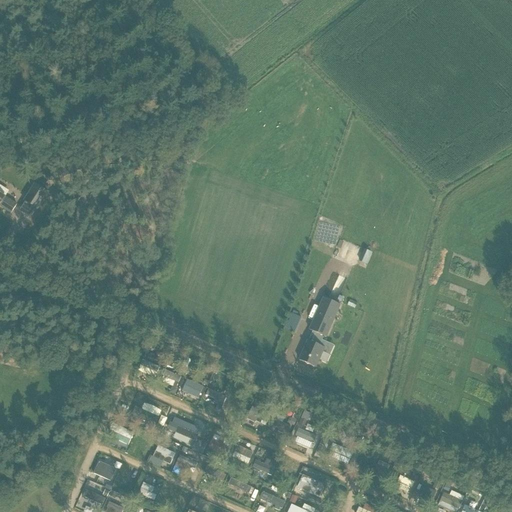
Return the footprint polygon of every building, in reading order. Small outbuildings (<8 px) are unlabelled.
[(37,209),(48,193),(35,184),(24,201),(37,209)] [(0,206),(11,213),(17,204),(0,193),(0,206)] [(368,264),(373,253),(364,249),(359,260),(368,264)] [(309,341),(308,341),(299,361),(316,368),(325,348),(320,346),(324,337),(326,338),(340,306),(324,299),(310,331),(313,332),(309,341)] [(350,300),(347,305),(355,308),(357,303),(350,300)] [(295,332),(301,317),(292,314),(286,328),(295,332)] [(144,371),(157,374),(159,365),(146,362),(144,371)] [(164,369),(158,380),(177,389),(182,377),(164,369)] [(187,380),(182,391),(198,398),(203,387),(187,380)] [(208,390),(206,395),(215,399),(213,402),(218,404),(216,409),(220,411),(226,398),(208,390)] [(244,415),(248,401),(230,397),(226,411),(244,415)] [(160,415),(162,408),(143,402),(141,410),(160,415)] [(252,408),(246,419),(255,423),(256,421),(260,423),(262,420),(267,423),(270,416),(252,408)] [(172,423),(169,430),(195,441),(198,435),(172,423)] [(128,448),(131,430),(121,428),(119,442),(122,442),(122,447),(128,448)] [(227,455),(231,445),(213,437),(208,447),(227,455)] [(158,446),(153,457),(170,465),(175,454),(158,446)] [(247,462),(251,452),(237,447),(233,457),(247,462)] [(99,462),(94,474),(110,481),(115,469),(99,462)] [(376,465),(372,476),(388,484),(393,472),(387,470),(389,466),(383,463),(381,467),(376,465)] [(400,476),(395,487),(409,492),(413,481),(400,476)] [(300,481),(297,488),(320,498),(326,486),(312,480),(309,485),(300,481)] [(155,499),(157,494),(152,492),(155,486),(144,482),(139,493),(155,499)] [(419,491),(418,495),(419,498),(431,503),(433,498),(436,492),(422,486),(419,491)] [(80,505),(95,509),(96,503),(102,504),(104,495),(84,490),(80,505)] [(263,492),(260,499),(282,507),(285,500),(263,492)] [(443,496),(438,506),(449,511),(451,506),(459,509),(462,502),(443,494),(443,496)] [(363,508),(359,507),(356,511),(378,511),(380,508),(367,501),(363,508)] [(108,508),(105,511),(121,511),(123,509),(109,502),(107,508),(108,508)]
